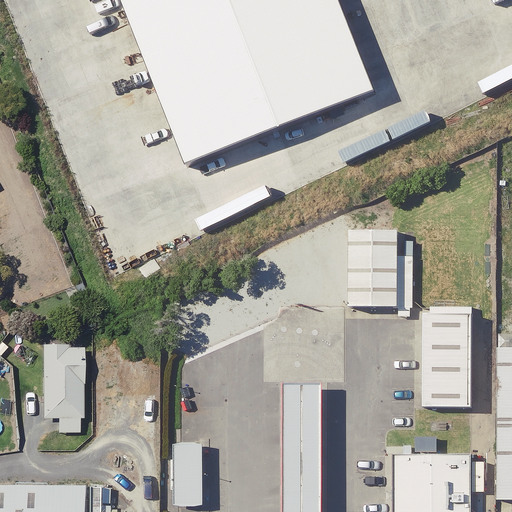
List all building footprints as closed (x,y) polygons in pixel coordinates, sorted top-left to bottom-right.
[(401,227),(350,226),(349,305),(398,306),(398,307),(400,307),(399,316),(411,316),(411,307),(414,307),(415,254),(400,254),(401,227)] [(425,404),(475,404),(475,310),(468,310),(468,305),(431,305),(431,310),(426,309),(425,404)] [(82,336),(43,336),(41,420),(58,420),(57,434),(80,434),(82,336)] [(511,351),(497,352),(495,499),(511,499),(511,351)] [(329,511),(328,380),(282,380),(283,511),(329,511)] [(183,441),(176,442),(176,503),(182,504),(191,504),(198,504),(206,502),(205,442),(199,441),(190,440),(183,441)] [(473,511),(473,451),(394,452),(394,511),(473,511)] [(89,511),(89,483),(0,483),(0,511),(89,511)] [(136,511),(113,511),(114,504),(104,504),(104,484),(93,484),(93,511),(136,511)]
